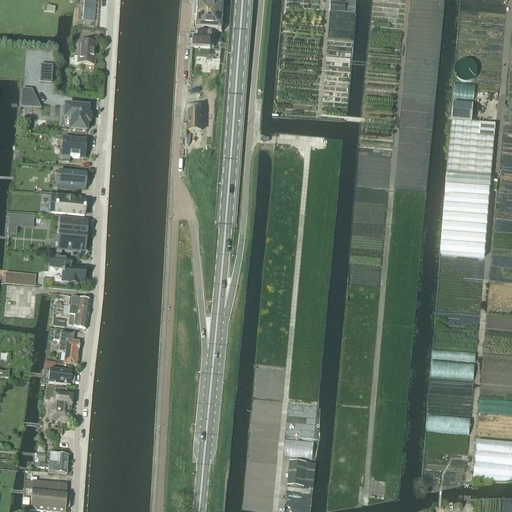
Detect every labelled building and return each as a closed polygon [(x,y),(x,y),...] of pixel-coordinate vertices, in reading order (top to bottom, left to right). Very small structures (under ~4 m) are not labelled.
[(83,0),(82,22),(94,23),(95,0),(83,0)] [(228,82),(227,96),(244,97),(244,91),(246,71),(251,10),(251,0),(234,0),(234,7),(232,36),(231,46),(228,82)] [(330,4),(329,13),(344,14),(355,15),(356,6),(356,3),(345,2),(344,5),(330,4)] [(195,5),(194,18),(222,20),(223,7),(195,5)] [(193,30),(196,31),(221,32),(222,20),(194,18),(193,30)] [(213,36),(196,34),(195,38),(193,38),(193,40),(192,41),(192,44),(193,45),(192,48),(193,48),(192,68),(201,69),(201,68),(215,70),(217,50),(212,50),(213,36)] [(73,65),(90,66),(93,66),(93,65),(94,64),(95,61),(94,59),(95,44),(79,43),(78,58),(74,57),(73,65)] [(39,84),(51,84),(52,67),(40,66),(39,84)] [(23,101),(22,105),(39,106),(31,91),(23,90),(23,91),(23,101)] [(452,104),(451,121),(471,122),(472,106),(452,104)] [(65,108),(63,132),(72,132),(86,133),(86,132),(87,125),(87,124),(87,123),(86,123),(86,119),(87,119),(87,118),(88,118),(87,118),(87,117),(88,110),(88,109),(84,109),(73,108),(65,108)] [(202,113),(189,112),(188,131),(201,132),(202,113)] [(451,121),(440,254),(483,257),(494,125),(471,122),(451,121)] [(62,150),(61,158),(69,159),(79,159),(83,160),(84,154),(84,150),(86,150),(87,142),(63,141),(62,150)] [(57,189),(86,191),(85,190),(86,175),(58,173),(58,174),(59,174),(58,189),(57,189)] [(56,197),(55,215),(84,218),(85,203),(76,203),(76,199),(56,197)] [(9,216),(9,224),(8,225),(33,227),(33,218),(9,216)] [(58,249),(58,250),(84,252),(86,235),(87,223),(85,222),(84,222),(77,222),(60,220),(59,235),(64,236),(63,250),(58,249)] [(53,260),(52,268),(63,269),(63,274),(61,274),(61,276),(62,276),(62,283),(69,283),(69,285),(77,286),(77,284),(82,285),(83,285),(83,281),(84,281),(85,273),(84,273),(84,269),(82,269),(81,269),(78,269),(77,269),(70,268),(71,261),(53,260)] [(11,278),(11,286),(30,287),(31,280),(11,278)] [(65,298),(64,307),(70,308),(88,311),(89,302),(71,299),(65,298)] [(70,308),(67,329),(85,331),(88,311),(70,308)] [(65,322),(54,321),(53,328),(64,329),(65,322)] [(65,355),(64,366),(75,367),(75,365),(77,364),(78,359),(76,358),(78,344),(73,343),(74,336),(60,334),(54,333),(53,341),(59,342),(58,354),(65,355)] [(73,384),(73,382),(74,377),(71,377),(71,374),(49,371),(48,385),(70,387),(70,384),(73,384)] [(46,388),(45,402),(51,403),(51,409),(51,421),(57,421),(57,422),(68,422),(68,420),(71,417),(69,414),(69,409),(70,409),(70,407),(72,407),(73,397),(66,396),(66,389),(46,388)] [(511,444),(476,442),(473,481),(500,484),(506,484),(511,481),(511,444)] [(67,467),(68,458),(49,456),(49,465),(67,467)] [(306,464),(289,462),(287,486),(303,488),(306,464)] [(49,467),(48,476),(67,477),(67,469),(49,467)] [(32,484),(26,484),(26,492),(31,493),(32,493),(66,495),(66,486),(32,483),(32,484)] [(32,493),(30,511),(64,511),(66,495),(32,493)]
